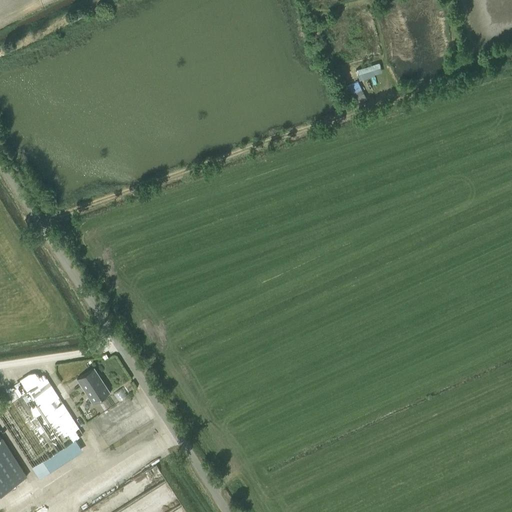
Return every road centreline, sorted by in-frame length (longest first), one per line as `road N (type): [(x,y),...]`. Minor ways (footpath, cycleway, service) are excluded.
road 1 (unclassified): [(0,161),(115,342)]
road 2 (unclassified): [(115,342),(225,511)]
